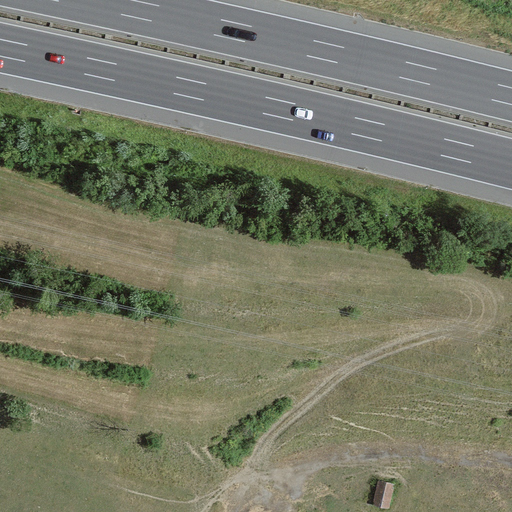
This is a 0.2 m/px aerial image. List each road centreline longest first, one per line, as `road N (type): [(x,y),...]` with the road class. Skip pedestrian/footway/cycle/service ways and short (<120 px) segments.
road 1 (motorway): [(0,47),(511,165)]
road 2 (motorway): [(511,96),(89,0)]
road 3 (track): [(243,497),(255,454),(300,404),(376,350),(500,298)]
road 4 (track): [(243,497),(274,506),(292,477),(318,460),(359,450),(511,459)]
